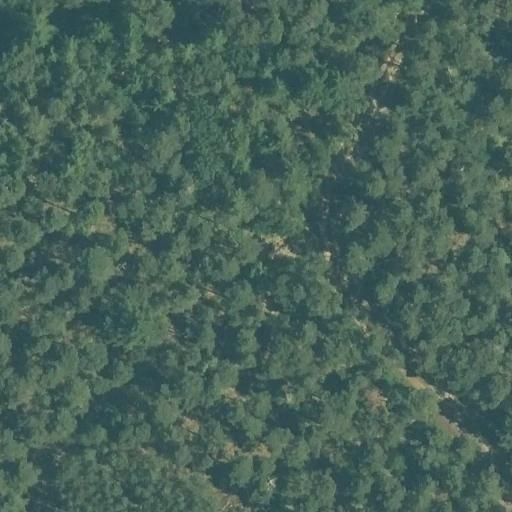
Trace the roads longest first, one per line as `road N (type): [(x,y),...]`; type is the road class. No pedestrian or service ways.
road 1 (track): [(341,217),(360,289),(511,488)]
road 2 (track): [(430,0),(362,145),(341,217)]
